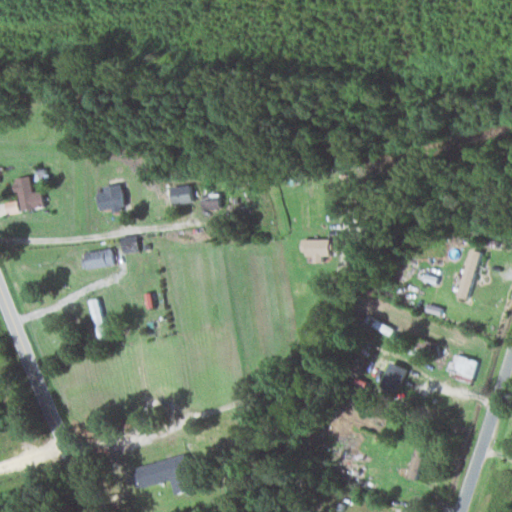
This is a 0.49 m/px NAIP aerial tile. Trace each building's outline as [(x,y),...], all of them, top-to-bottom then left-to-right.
[(26,209),(49,204),(46,189),(37,191),(34,175),(20,178),(26,209)] [(102,188),(106,209),(131,205),(126,183),(102,188)] [(174,186),(177,203),(198,200),(196,183),(174,186)] [(207,207),(227,206),(226,193),(207,194),(207,207)] [(125,234),(126,251),(143,251),(142,233),(125,234)] [(328,260),(328,254),(337,253),(336,237),(307,238),(308,252),(318,252),(318,260),(328,260)] [(93,267),(119,263),(117,246),(88,250),(89,259),(91,259),(93,267)] [(461,293),(472,297),(487,250),(476,246),(461,293)] [(478,377),(483,359),(458,352),(453,369),(478,377)] [(414,366),(396,360),(388,381),(406,387),(414,366)] [(413,476),(425,478),(431,445),(419,443),(413,476)] [(200,488),(192,453),(140,465),(145,486),(177,479),(180,493),(200,488)]
